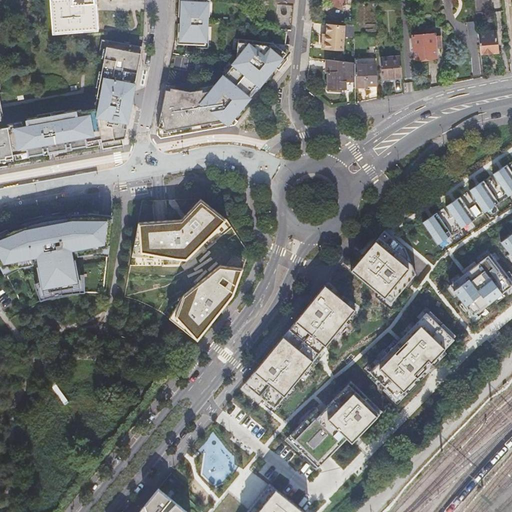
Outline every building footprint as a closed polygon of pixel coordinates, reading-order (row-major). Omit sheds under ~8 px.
[(49,0),(53,34),(99,31),(96,0),(49,0)] [(179,0),(178,44),(205,44),(207,0),(179,0)] [(474,0),(476,14),(489,13),(487,0),(474,0)] [(292,29),(295,6),(278,4),(276,28),(292,29)] [(470,39),(478,38),(477,23),(468,24),(470,39)] [(346,26),(328,24),(327,36),(326,36),(324,50),(343,52),(346,26)] [(481,56),(499,54),(497,32),(489,33),(489,35),(479,36),(481,56)] [(439,52),(438,41),(435,41),(434,35),(434,33),(412,35),(414,58),(436,56),(436,52),(439,52)] [(170,90),(165,90),(161,111),(157,135),(161,138),(235,125),(238,122),(231,116),(236,111),(238,113),(250,98),(248,96),(257,84),(259,86),(271,72),(268,70),(272,65),(279,71),(287,61),(288,54),(274,42),(239,38),(237,59),(233,64),(224,76),(223,75),(211,90),(202,91),(203,89),(191,91),(171,87),(170,90)] [(0,122),(2,122),(0,109),(0,160),(0,161),(0,159),(0,158),(50,150),(50,153),(55,153),(54,147),(71,144),(71,147),(93,144),(92,140),(101,139),(103,149),(124,145),(122,138),(125,138),(126,132),(123,131),(124,122),(128,123),(141,53),(107,46),(95,108),(81,111),(81,109),(26,119),(27,125),(23,126),(22,122),(7,124),(8,127),(1,128),(0,127),(0,122)] [(402,78),(400,57),(380,59),(382,80),(402,78)] [(355,63),(355,70),(355,87),(366,87),(365,85),(377,85),(376,58),(355,59),(355,63)] [(355,70),(355,63),(341,61),(341,70),(341,73),(327,73),(328,83),(329,83),(329,89),(346,88),(346,83),(348,83),(355,83),(355,70)] [(511,162),(423,223),(438,245),(511,194),(511,162)] [(133,243),(133,255),(153,255),(155,258),(164,258),(169,264),(177,264),(199,246),(209,246),(231,227),(205,195),(186,211),(186,221),(149,221),(147,222),(139,222),(138,239),(133,243)] [(154,219),(182,218),(181,198),(153,199),(154,219)] [(25,226),(0,238),(0,256),(5,267),(33,260),(41,291),(80,283),(74,251),(106,247),(108,219),(72,218),(25,226)] [(405,248),(385,231),(384,231),(352,270),(392,303),(416,274),(405,248)] [(511,234),(502,243),(511,255),(511,234)] [(511,279),(491,253),(450,285),(474,316),(511,285),(511,279)] [(241,267),(243,257),(232,255),(230,265),(241,267)] [(217,256),(171,319),(198,339),(244,276),(217,256)] [(274,347),(245,383),(275,407),(320,351),(355,308),(325,284),(311,302),(290,327),(290,328),(274,347)] [(370,370),(398,398),(455,339),(427,312),(370,370)] [(288,437),(319,467),(348,437),(352,441),(383,410),(352,380),(322,411),(318,406),(288,437)] [(186,488),(179,480),(175,484),(183,491),(186,488)] [(246,511),(306,511),(270,483),(246,511)] [(138,511),(187,511),(158,488),(138,511)]
